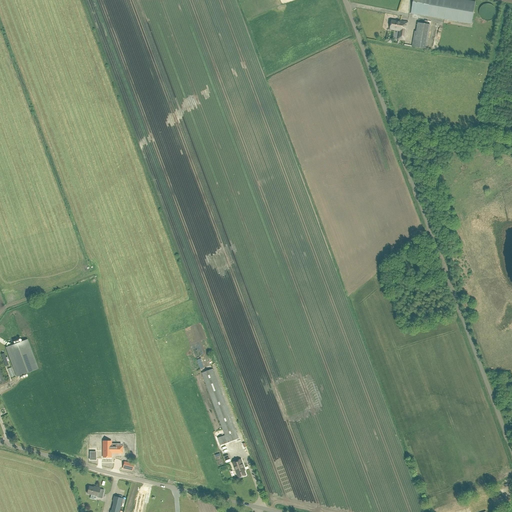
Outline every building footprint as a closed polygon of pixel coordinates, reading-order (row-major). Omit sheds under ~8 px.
[(465,0),(413,0),(411,14),(472,24),(475,2),(465,0)] [(483,20),(485,21),(486,21),(488,21),(490,21),(492,20),(493,19),(495,17),(496,16),(496,14),(496,12),(496,10),(495,8),(493,6),(492,5),(490,4),(488,4),(486,4),(484,5),(482,6),(481,8),(480,10),(479,11),(479,13),(479,15),(480,16),(481,18),(483,20)] [(390,30),(399,31),(398,40),(406,41),(409,23),(402,22),(401,22),(391,20),(390,30)] [(415,31),(412,47),(426,50),(430,25),(418,23),(416,32),(415,31)] [(5,347),(16,377),(38,369),(27,339),(19,343),(18,340),(13,342),(14,344),(5,347)] [(218,438),(220,446),(239,439),(213,369),(202,373),(225,435),(218,438)] [(122,446),(116,446),(111,446),(111,443),(112,443),(112,439),(106,439),(106,437),(99,437),(99,441),(104,441),(104,444),(104,459),(111,459),(111,453),(122,453),(122,446)] [(448,511),(422,441),(408,446),(433,511),(448,511)] [(240,459),(233,462),(239,478),(246,476),(240,459)] [(93,487),(89,486),(87,494),(98,496),(100,488),(93,486),(93,487)] [(468,501),(472,511),(490,511),(494,511),(491,502),(495,501),(494,499),(502,496),(499,490),(468,501)] [(133,511),(141,511),(146,494),(138,493),(133,511)] [(465,507),(460,493),(448,497),(453,511),(465,507)] [(118,511),(122,498),(114,496),(113,501),(114,502),(111,510),(110,510),(109,511),(118,511)]
